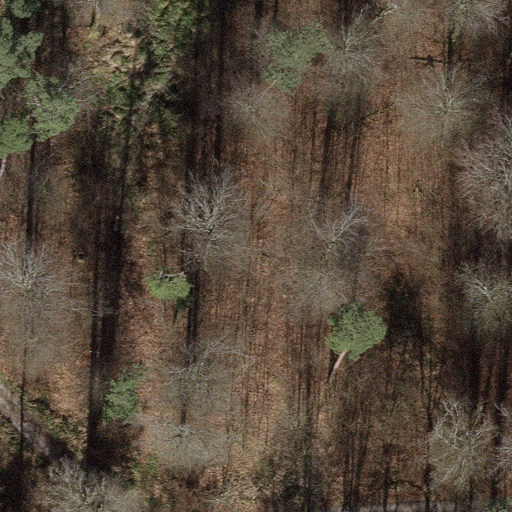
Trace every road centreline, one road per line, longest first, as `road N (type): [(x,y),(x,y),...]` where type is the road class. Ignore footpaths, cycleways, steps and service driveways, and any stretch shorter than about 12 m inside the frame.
road 1 (track): [(151,511),(0,412)]
road 2 (track): [(353,511),(511,505)]
